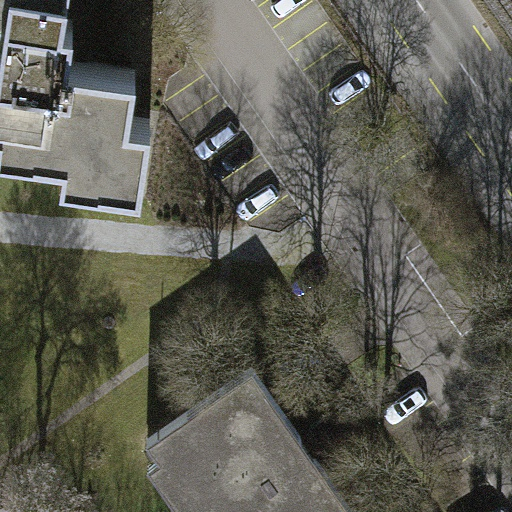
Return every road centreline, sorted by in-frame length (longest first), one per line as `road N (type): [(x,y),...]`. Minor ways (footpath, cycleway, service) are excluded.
road 1 (residential): [(511,434),(208,0)]
road 2 (secondary): [(419,0),(511,135)]
